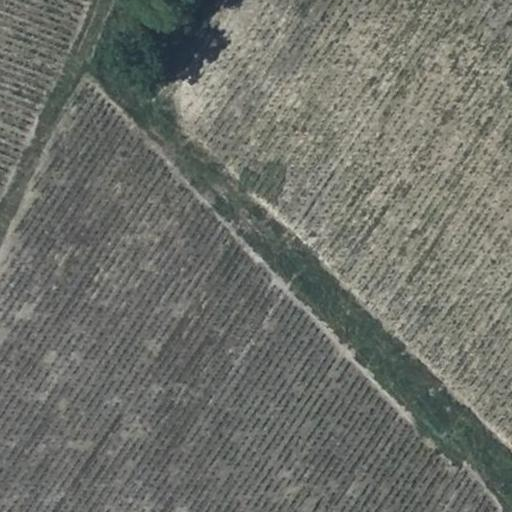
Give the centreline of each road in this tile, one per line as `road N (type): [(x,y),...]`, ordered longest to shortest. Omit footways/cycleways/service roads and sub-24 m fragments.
road 1 (track): [(511,506),(79,64)]
road 2 (track): [(112,0),(0,236)]
